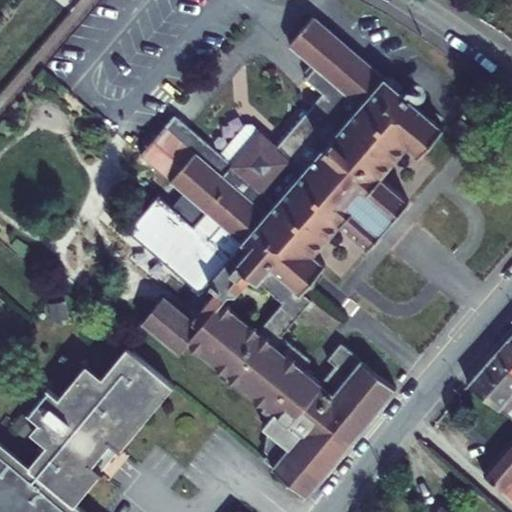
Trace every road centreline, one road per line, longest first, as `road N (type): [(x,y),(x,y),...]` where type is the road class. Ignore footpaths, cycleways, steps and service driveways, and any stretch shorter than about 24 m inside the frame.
road 1 (tertiary): [(328,511),(511,295)]
road 2 (residential): [(410,0),(511,70)]
